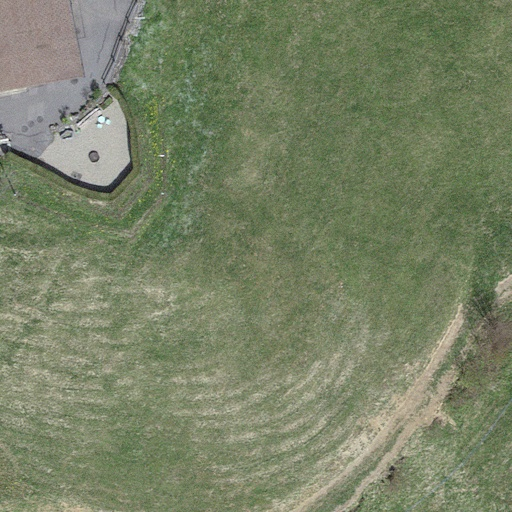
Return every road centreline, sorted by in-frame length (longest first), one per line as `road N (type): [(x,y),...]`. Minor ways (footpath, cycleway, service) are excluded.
road 1 (track): [(511,289),(495,298),(355,489),(320,511)]
road 2 (track): [(511,213),(490,247),(449,357)]
